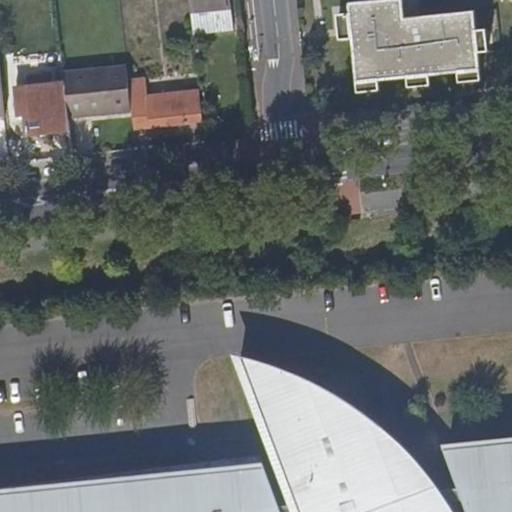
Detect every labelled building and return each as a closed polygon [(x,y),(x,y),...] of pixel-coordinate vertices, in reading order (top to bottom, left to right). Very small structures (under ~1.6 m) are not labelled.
[(188,0),(190,13),(229,9),(228,0),(188,0)] [(352,39),(357,83),(379,80),(408,77),(430,75),(458,72),(480,70),(478,52),(476,30),(474,11),(405,18),(403,0),(375,0),(348,3),(350,13),(340,14),(342,32),(342,40),(352,39)] [(476,30),(478,52),(489,51),(487,29),(476,30)] [(131,111),(128,89),(125,67),(63,73),(65,84),(68,118),(131,111)] [(480,70),(458,72),(459,82),(481,80),(480,70)] [(430,75),(408,77),(409,87),(431,85),(430,75)] [(379,80),(357,83),(358,92),(380,90),(379,80)] [(68,118),(65,84),(18,88),(21,117),(27,117),(28,136),(69,131),(68,118)] [(202,122),(199,96),(199,94),(148,99),(146,87),(128,89),(133,131),(185,126),(185,123),(202,122)] [(243,360),(264,415),(289,482),(298,503),(277,507),(265,475),(263,467),(225,469),(136,478),(97,482),(35,486),(0,489),(0,511),(442,511),(440,509),(438,506),(482,500),(484,500),(485,511),(511,511),(511,442),(448,448),(452,459),(463,490),(428,494),(389,449),(377,436),(387,431),(379,423),(357,407),(329,386),(316,381),(291,371),(266,364),(247,361),(243,360)]
